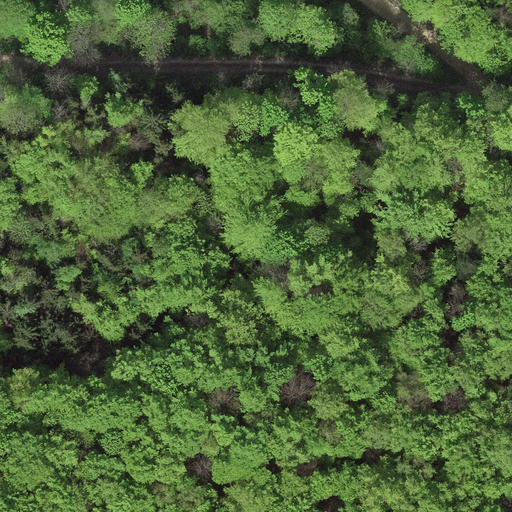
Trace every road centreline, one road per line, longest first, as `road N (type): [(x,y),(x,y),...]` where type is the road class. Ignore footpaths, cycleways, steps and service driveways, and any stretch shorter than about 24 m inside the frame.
road 1 (track): [(0,255),(511,171)]
road 2 (track): [(503,93),(0,49)]
road 3 (track): [(511,97),(378,0)]
